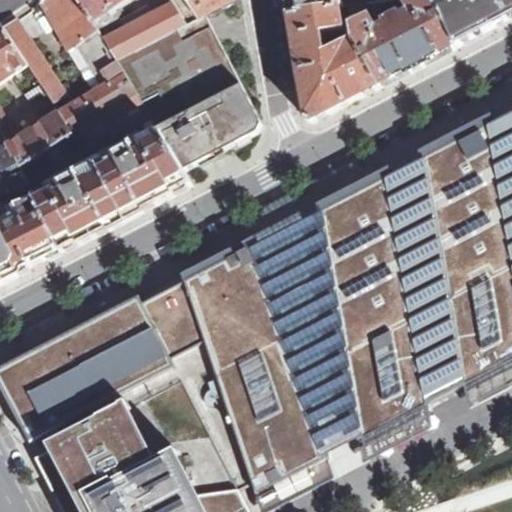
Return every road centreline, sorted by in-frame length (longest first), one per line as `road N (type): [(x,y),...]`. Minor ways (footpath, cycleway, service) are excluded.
road 1 (residential): [(302,164),(0,319)]
road 2 (residential): [(511,51),(302,164)]
road 3 (residential): [(302,164),(277,108),(261,0)]
